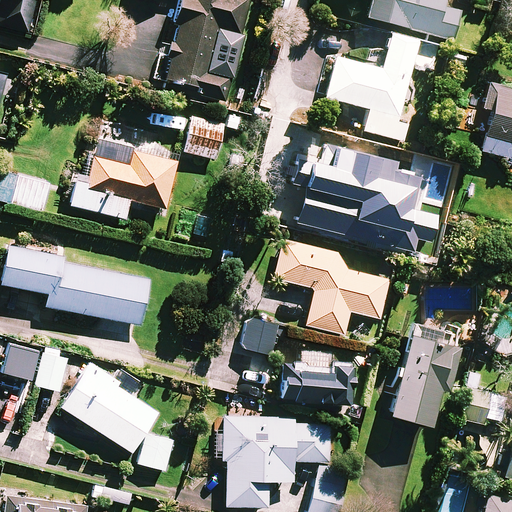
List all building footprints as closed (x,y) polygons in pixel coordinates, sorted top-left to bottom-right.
[(0,0),(0,25),(24,32),(32,0),(0,0)] [(246,0),(174,0),(156,78),(195,87),(193,96),(222,103),(246,0)] [(366,0),(362,16),(448,40),(456,11),(438,6),(439,0),(366,0)] [(414,39),(385,32),(376,67),(330,55),(318,98),(364,110),(358,130),(398,141),(403,123),(392,120),(414,39)] [(436,51),(421,47),(415,69),(430,73),(436,51)] [(511,88),(485,82),(479,107),(484,109),(474,149),(511,159),(511,158),(511,88)] [(219,124),(187,116),(179,150),(211,158),(219,124)] [(173,161),(91,138),(79,181),(71,178),(64,202),(119,217),(125,198),(160,207),(173,161)] [(45,182),(0,170),(0,200),(39,210),(45,182)] [(343,268),(334,252),(278,239),(269,277),(310,287),(301,324),(340,333),(345,310),(376,318),(385,279),(343,268)] [(60,255),(1,244),(0,248),(0,283),(43,292),(40,305),(136,324),(145,278),(59,261),(60,255)] [(231,269),(233,248),(218,247),(216,268),(231,269)] [(267,352),(269,338),(278,339),(281,323),(272,322),(242,318),(238,348),(267,352)] [(440,388),(457,330),(438,325),(437,331),(407,323),(382,412),(423,424),(433,386),(440,388)] [(326,350),(304,347),(303,359),(277,357),(273,395),(342,402),(346,361),(325,359),(326,350)] [(63,358),(39,352),(31,384),(55,390),(63,358)] [(115,381),(84,361),(56,405),(127,450),(152,411),(112,385),(115,381)] [(476,374),(467,372),(456,418),(479,423),(486,391),(473,388),(476,374)] [(323,460),(325,418),(212,413),(211,455),(222,455),(220,504),(263,506),(264,479),(287,480),(288,459),(323,460)] [(511,418),(498,474),(511,477),(511,418)] [(170,440),(143,432),(134,461),(161,469),(170,440)] [(84,483),(64,477),(60,490),(80,496),(84,483)] [(128,492),(91,484),(89,495),(125,503),(128,492)] [(511,511),(511,499),(483,492),(477,511),(511,511)] [(81,511),(83,504),(2,495),(0,509),(0,511),(81,511)] [(330,511),(333,500),(305,496),(302,511),(330,511)]
